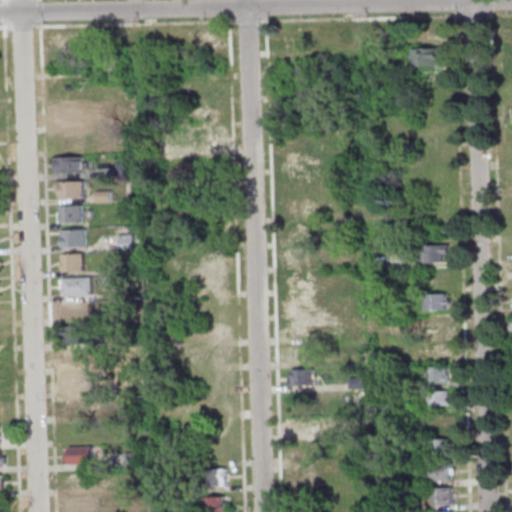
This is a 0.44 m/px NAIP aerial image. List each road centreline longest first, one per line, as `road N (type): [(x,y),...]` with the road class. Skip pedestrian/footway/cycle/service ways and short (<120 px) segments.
road 1 (residential): [(485,511),(469,0)]
road 2 (residential): [(260,511),(244,0)]
road 3 (residential): [(35,511),(19,0)]
road 4 (residential): [(511,0),(0,13)]
